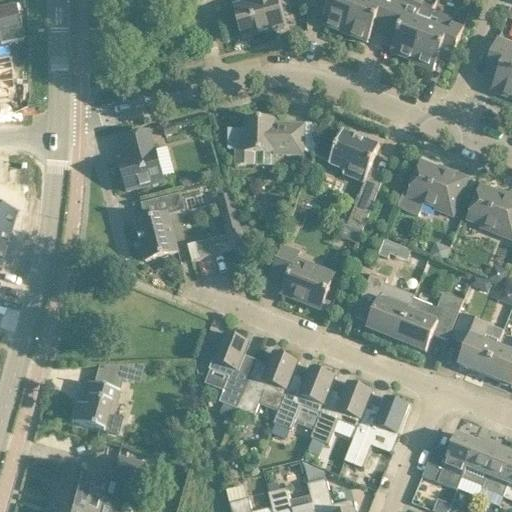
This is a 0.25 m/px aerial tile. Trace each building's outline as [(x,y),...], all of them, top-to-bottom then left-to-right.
[(235,8),(237,14),(243,39),(276,31),(273,19),(281,17),(276,0),(249,0),(250,4),(235,8)] [(322,26),(346,36),(359,0),(306,0),(307,10),(322,10),(322,9),(328,11),(322,26)] [(373,31),(385,35),(398,3),(397,2),(391,0),(371,0),(371,3),(363,0),(359,0),(346,36),(368,45),(373,31)] [(412,63),(433,12),(408,2),(403,0),(398,0),(397,2),(398,3),(385,35),(396,40),(391,54),(412,63)] [(16,6),(0,9),(0,45),(0,46),(23,41),(16,6)] [(451,63),(466,25),(433,12),(412,63),(416,64),(415,66),(434,73),(440,58),(451,63)] [(493,93),(511,101),(511,47),(498,42),(486,73),(499,78),(493,93)] [(0,103),(10,102),(9,97),(14,96),(11,74),(0,75),(0,103)] [(304,154),(305,127),(287,126),(287,128),(275,128),(275,121),(246,121),(246,132),(223,132),(223,133),(229,133),(228,143),(228,150),(236,151),(236,167),(254,168),(255,154),(257,154),(256,167),(272,167),(272,155),(286,155),(286,157),(304,157),(304,154)] [(163,128),(166,138),(178,135),(176,125),(163,128)] [(123,140),(128,159),(119,162),(127,194),(165,184),(156,152),(154,152),(149,133),(123,140)] [(365,185),(380,148),(343,133),(337,147),(322,141),(315,159),(330,165),(329,166),(345,172),(343,176),(365,185)] [(398,210),(405,213),(419,218),(424,204),(437,209),(436,212),(453,218),(468,181),(448,172),(447,174),(422,165),(410,196),(404,194),(398,210)] [(483,228),(482,230),(511,241),(511,198),(507,196),(506,198),(482,188),(468,222),(483,228)] [(369,217),(378,195),(362,189),(353,211),(369,217)] [(218,198),(226,226),(232,253),(246,249),(239,222),(238,223),(231,195),(218,198)] [(137,224),(136,224),(146,263),(178,255),(179,255),(168,216),(164,200),(141,206),(145,222),(137,224)] [(0,271),(1,272),(1,271),(0,271),(16,215),(17,215),(17,214),(0,209),(0,271)] [(389,261),(395,246),(385,242),(379,257),(389,261)] [(434,243),(429,257),(445,263),(450,249),(434,243)] [(197,244),(188,247),(192,263),(201,260),(197,244)] [(287,283),(282,296),(321,311),(335,277),(297,262),(299,255),(283,249),(272,277),(287,283)] [(488,281),(504,287),(510,272),(494,266),(488,281)] [(396,344),(413,301),(385,289),(387,283),(371,276),(355,319),(369,325),(367,330),(390,339),(391,338),(397,340),(396,344)] [(470,286),(487,292),(490,284),(473,277),(470,286)] [(498,301),(511,306),(511,291),(503,288),(498,301)] [(413,301),(396,344),(397,344),(398,341),(404,343),(404,345),(427,354),(433,337),(448,343),(464,303),(444,295),(438,310),(413,301)] [(498,348),(504,333),(489,327),(463,316),(453,341),(467,346),(459,367),(486,378),(498,348)] [(233,421),(237,411),(257,362),(246,358),(251,345),(224,334),(210,371),(230,379),(220,404),(224,406),(220,415),(233,421)] [(511,353),(498,348),(486,378),(511,388),(511,353)] [(260,405),(279,412),(284,401),(294,377),(295,377),(300,364),(273,354),(268,367),(257,362),(237,411),(255,418),(260,405)] [(114,379),(128,382),(132,367),(115,368),(115,369),(117,369),(114,379)] [(302,408),(321,416),(322,416),(331,392),(332,392),(337,379),(310,368),(305,381),(295,377),(294,377),(284,401),(279,412),(274,426),(275,426),(272,435),(285,439),(288,431),(292,433),(302,408)] [(339,423),(358,430),(359,431),(368,407),(369,407),(374,394),(347,383),(342,396),(332,392),(331,392),(322,416),(321,416),(311,440),(313,441),(310,449),(320,452),(323,445),(329,448),(339,423)] [(113,418),(119,393),(87,384),(82,400),(88,401),(86,408),(76,405),(70,424),(108,434),(117,437),(121,420),(113,418)] [(359,431),(358,430),(348,455),(366,463),(376,438),(378,438),(396,446),(411,409),(385,398),(379,411),(369,407),(368,407),(359,431)] [(463,480),(467,470),(466,469),(476,444),(457,436),(447,461),(437,457),(439,453),(434,451),(423,479),(438,485),(438,484),(456,491),(461,479),(463,480)] [(226,441),(222,450),(229,453),(233,443),(226,441)] [(488,478),(500,448),(486,442),(484,447),(476,444),(466,469),(467,470),(463,480),(484,487),(487,478),(488,478)] [(508,486),(509,486),(511,478),(511,457),(511,458),(511,457),(511,452),(500,448),(488,478),(487,478),(484,487),(482,490),(504,498),(508,486)] [(112,481),(111,481),(112,482),(136,488),(143,465),(118,458),(112,481)] [(50,499),(50,500),(52,501),(50,507),(68,511),(98,511),(103,497),(108,498),(112,482),(111,481),(112,481),(108,480),(108,479),(64,467),(60,485),(54,484),(50,499)] [(356,511),(354,502),(333,507),(327,481),(320,483),(310,485),(308,486),(310,497),(314,511),(315,511),(314,511),(356,511)] [(272,511),(272,509),(257,511),(251,511),(249,500),(242,502),(239,487),(227,490),(231,504),(230,505),(231,511),(272,511)] [(269,495),(272,509),(272,511),(314,511),(315,511),(314,511),(310,497),(291,502),(288,491),(269,495)] [(432,511),(447,511),(450,504),(435,501),(432,511)]
